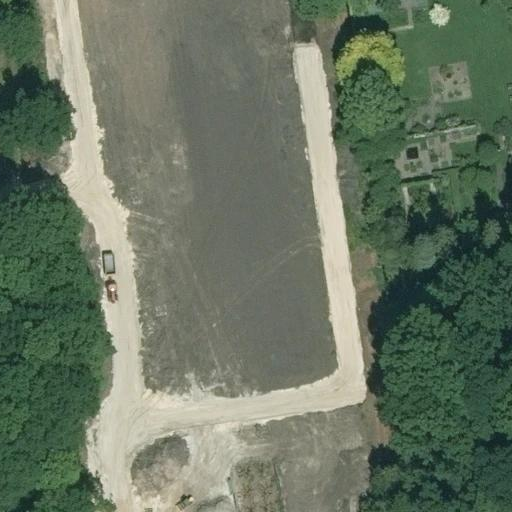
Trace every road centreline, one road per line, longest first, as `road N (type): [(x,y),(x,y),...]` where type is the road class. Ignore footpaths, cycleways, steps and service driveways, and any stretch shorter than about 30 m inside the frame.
road 1 (residential): [(123,435),(156,422),(350,393),(296,0)]
road 2 (residential): [(92,191),(123,435)]
road 3 (track): [(394,294),(430,511)]
road 4 (residential): [(66,0),(92,191)]
